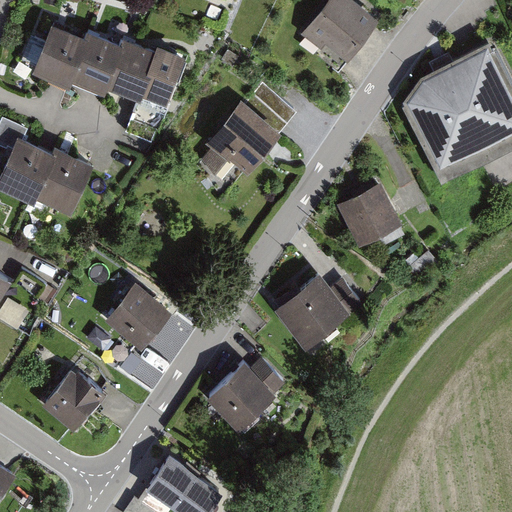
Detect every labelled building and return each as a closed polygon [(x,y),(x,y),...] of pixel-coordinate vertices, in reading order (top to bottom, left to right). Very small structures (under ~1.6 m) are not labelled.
[(379,16),(354,0),(333,0),(308,39),(348,64),(379,16)] [(125,35),(123,41),(88,28),(86,32),(57,21),(39,72),(72,84),(74,79),(109,91),(111,83),(174,105),(190,58),(125,35)] [(511,133),(511,67),(492,31),(423,69),(406,96),(446,169),(511,133)] [(26,56),(38,60),(47,36),(34,32),(26,56)] [(296,110),(256,84),(201,166),(218,177),(230,159),(254,174),(296,110)] [(163,113),(137,103),(126,130),(152,140),(163,113)] [(26,126),(5,117),(0,128),(0,139),(14,146),(0,178),(0,179),(35,195),(38,189),(72,205),(91,163),(56,148),(54,153),(20,138),(26,126)] [(383,181),(341,203),(362,244),(404,221),(383,181)] [(0,305),(16,277),(0,268),(0,305)] [(324,273),(279,310),(308,344),(352,307),(324,273)] [(131,284),(105,320),(143,346),(169,309),(131,284)] [(211,395),(242,428),(281,393),(250,359),(211,395)] [(67,367),(40,404),(75,429),(102,392),(67,367)] [(232,511),(241,497),(171,455),(150,490),(187,511),(232,511)] [(0,505),(19,471),(0,460),(0,505)]
